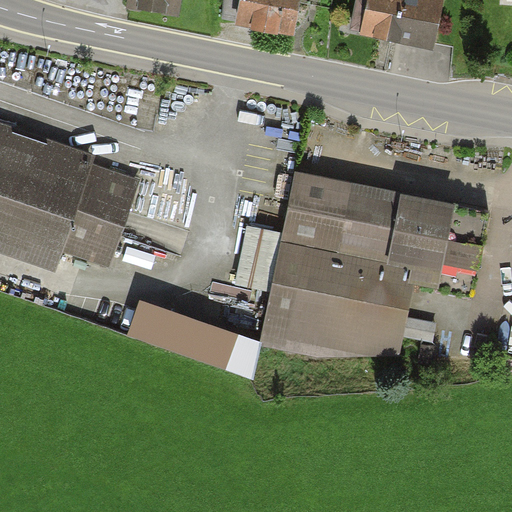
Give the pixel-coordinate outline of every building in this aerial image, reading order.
[(182,0),(129,0),(129,5),(180,15),(182,0)] [(301,0),(243,0),(239,24),(295,34),(301,0)] [(369,0),(363,32),(434,48),(444,0),(369,0)] [(0,249),(57,270),(62,254),(112,272),(144,180),(96,163),(98,157),(0,121),(0,249)] [(492,214),(300,173),(264,344),(375,367),(378,352),(400,356),(416,282),(475,294),(492,214)] [(242,333),(142,300),(130,337),(229,370),(242,333)]
